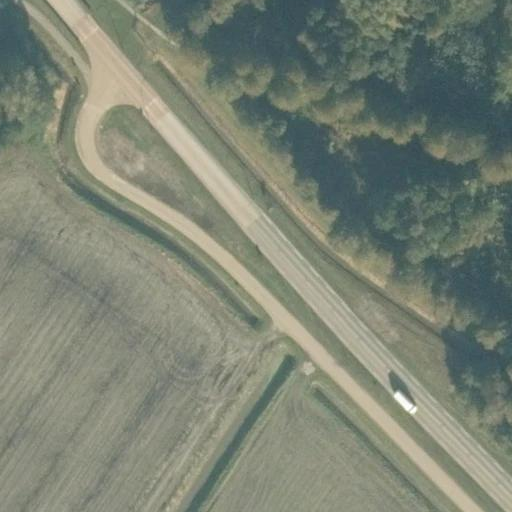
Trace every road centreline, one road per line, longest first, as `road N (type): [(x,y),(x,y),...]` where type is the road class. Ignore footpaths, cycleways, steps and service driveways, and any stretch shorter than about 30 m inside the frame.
road 1 (unclassified): [(466,511),(216,252),(91,163),(84,123),(118,68)]
road 2 (primary): [(511,496),(118,68)]
